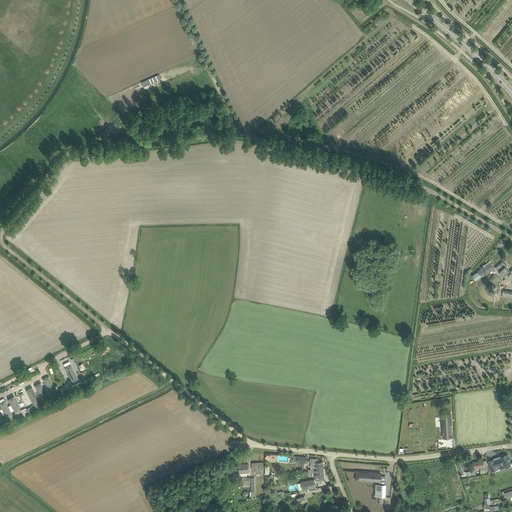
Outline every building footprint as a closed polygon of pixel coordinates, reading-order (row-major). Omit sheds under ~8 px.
[(141,82),(143,86),(160,78),(159,75),(141,82)] [(485,275),(495,269),(489,261),(481,267),(482,268),(478,271),(478,272),(472,275),(476,281),(482,277),(483,279),(486,277),(485,275)] [(496,267),(500,273),(504,277),(510,271),(506,267),(507,266),(503,261),(496,267)] [(493,293),(494,293),(495,292),(496,292),(496,291),(497,291),(497,290),(497,289),(497,288),(497,287),(497,286),(496,286),(496,285),(495,285),(494,284),(493,284),(492,284),(491,284),(490,285),(489,286),(488,287),(488,288),(488,289),(488,290),(489,291),(490,292),(491,293),(492,293),(493,293)] [(71,365),(65,368),(72,382),(78,379),(71,365)] [(49,376),(43,379),(50,393),(55,390),(49,376)] [(73,386),(66,389),(68,393),(75,389),(75,388),(82,385),(81,382),(73,386)] [(40,383),(35,386),(42,400),(47,397),(40,383)] [(32,388),(26,390),(33,404),(34,404),(39,401),(32,388)] [(23,409),(29,406),(22,389),(15,393),(23,409)] [(14,397),(8,399),(15,413),(21,410),(14,397)] [(5,401),(0,403),(0,405),(6,418),(12,415),(5,401)] [(451,413),(442,413),(443,438),(452,437),(451,413)] [(494,460),(488,462),(492,471),(497,469),(496,466),(499,465),(500,467),(511,463),(508,455),(501,457),(501,458),(494,460)] [(310,458),(312,469),(315,469),(315,468),(323,468),(323,465),(324,465),(324,462),(323,462),(323,461),(319,462),(319,459),(310,458)] [(481,474),(489,473),(488,467),(487,460),(483,460),(474,462),(475,468),(480,467),(481,474)] [(264,469),(264,467),(263,462),(253,463),(253,470),(254,470),(254,474),(263,473),(263,469),(264,469)] [(463,471),(461,463),(459,464),(461,472),(462,477),(476,475),(475,469),(472,470),(472,471),(464,472),(464,471),(463,471)] [(239,473),(233,473),(233,476),(240,476),(247,476),(247,473),(249,472),(249,469),(248,464),(239,464),(239,469),(239,473)] [(323,468),(315,468),(315,469),(312,469),(314,469),(315,480),(325,479),(324,472),(325,471),(324,469),(324,468),(323,468)] [(381,473),(359,472),(359,480),(365,480),(365,478),(371,479),(370,480),(381,481),(381,473)] [(250,477),(242,477),(242,486),(250,486),(250,477)] [(247,498),(247,500),(252,500),(252,499),(254,499),(253,492),(255,492),(255,478),(251,478),(252,492),(251,492),(250,492),(250,498),(247,498)] [(314,480),(302,482),(302,483),(303,489),(315,487),(314,480)] [(386,497),(386,484),(376,484),(375,496),(386,497)]
